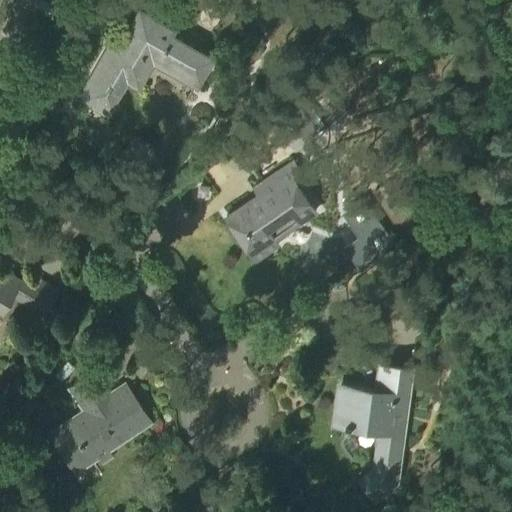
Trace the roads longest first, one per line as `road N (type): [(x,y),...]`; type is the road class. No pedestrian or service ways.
road 1 (residential): [(205,385),(115,239),(0,174)]
road 2 (track): [(501,0),(472,228)]
road 3 (residential): [(193,437),(213,451),(237,448),(256,419),(240,387),(205,385)]
